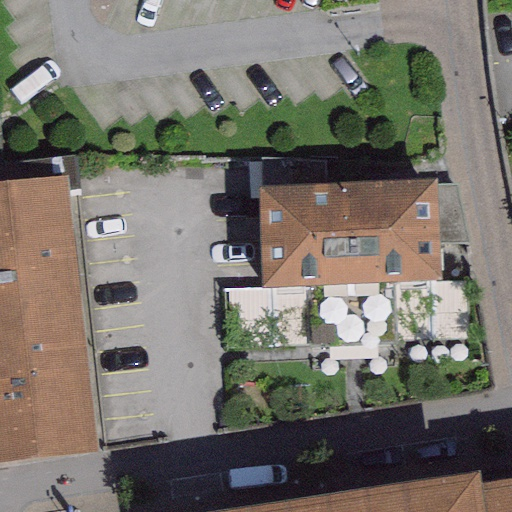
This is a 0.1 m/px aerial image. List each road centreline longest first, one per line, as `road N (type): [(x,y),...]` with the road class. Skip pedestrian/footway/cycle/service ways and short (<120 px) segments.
road 1 (trunk): [(227,0),(176,190),(67,511)]
road 2 (residential): [(0,494),(511,410)]
road 3 (residential): [(460,0),(511,392)]
